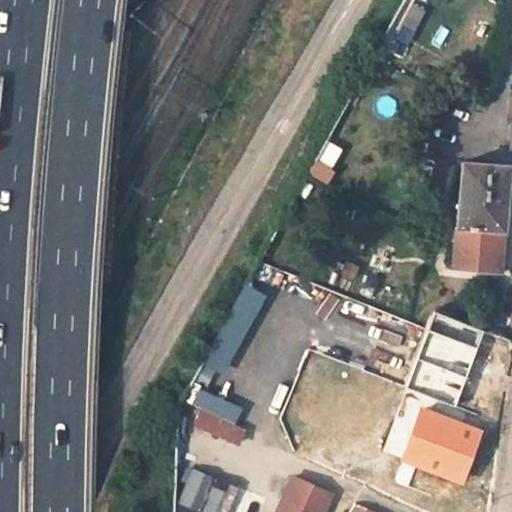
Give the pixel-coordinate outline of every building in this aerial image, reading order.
[(408,44),(421,17),(407,10),(393,37),(408,44)] [(332,168),(343,146),(328,139),(317,161),(332,168)] [(499,273),(509,168),(464,164),(454,268),(499,273)] [(425,328),(464,344),(472,325),(432,310),(425,328)] [(441,402),(464,344),(425,328),(402,386),(441,402)] [(216,390),(211,400),(231,410),(236,400),(216,390)] [(407,406),(389,454),(461,480),(479,431),(419,409),(418,411),(407,406)] [(215,434),(221,420),(203,412),(196,426),(215,434)] [(179,511),(225,511),(237,484),(198,467),(179,511)] [(322,511),(331,494),(292,477),(276,511),(322,511)] [(380,511),(352,503),(349,511),(380,511)]
